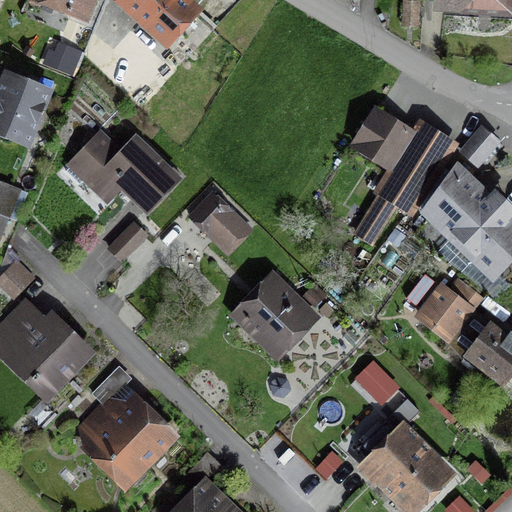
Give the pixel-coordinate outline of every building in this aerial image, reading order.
[(85,26),(95,0),(25,0),(25,1),(85,26)] [(199,14),(183,0),(117,0),(113,6),(163,52),(199,14)] [(419,0),(403,0),(402,0),(402,26),(418,27),(419,0)] [(511,0),(433,0),(432,17),(511,21),(511,0)] [(0,140),(25,150),(47,94),(1,76),(0,76),(0,140)] [(385,175),(410,136),(373,113),(349,153),(385,175)] [(381,191),(382,192),(356,234),(373,244),(399,203),(411,211),(451,148),(420,128),(381,191)] [(498,148),(479,131),(457,156),(476,173),(498,148)] [(117,156),(98,137),(66,168),(105,208),(119,195),(142,218),(177,183),(134,140),(117,156)] [(511,225),(497,211),(457,174),(428,218),(491,275),(511,252),(511,225)] [(0,235),(5,221),(16,191),(0,185),(0,235)] [(250,234),(211,196),(177,230),(196,248),(205,239),(225,258),(250,234)] [(145,241),(132,227),(106,253),(119,267),(145,241)] [(0,289),(11,301),(33,281),(17,264),(0,279),(0,289)] [(319,320),(271,275),(227,321),(275,366),(319,320)] [(446,345),(471,314),(439,288),(414,319),(446,345)] [(42,322),(25,305),(0,329),(0,359),(46,405),(92,359),(48,316),(42,322)] [(497,389),(511,368),(511,345),(485,326),(459,361),(497,389)] [(174,442),(123,392),(130,384),(117,371),(90,398),(101,409),(69,441),(122,494),(174,442)] [(414,511),(450,478),(400,425),(394,431),(381,417),(349,448),(363,463),(354,472),(391,511),(414,511)] [(233,511),(203,483),(174,511),(233,511)]
